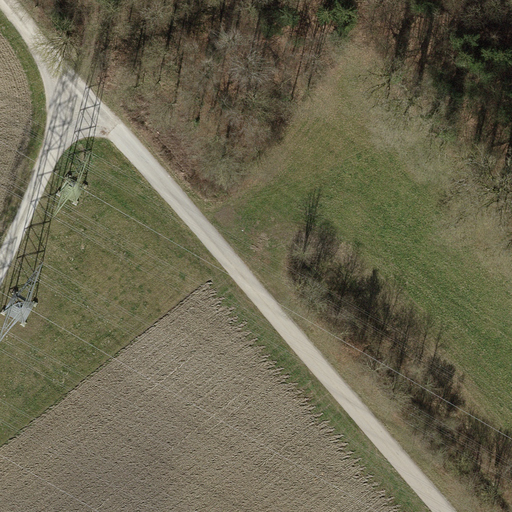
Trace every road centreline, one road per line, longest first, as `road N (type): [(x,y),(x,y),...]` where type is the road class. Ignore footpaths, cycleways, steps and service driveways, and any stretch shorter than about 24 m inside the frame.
road 1 (track): [(79,88),(443,511)]
road 2 (track): [(0,274),(79,88)]
